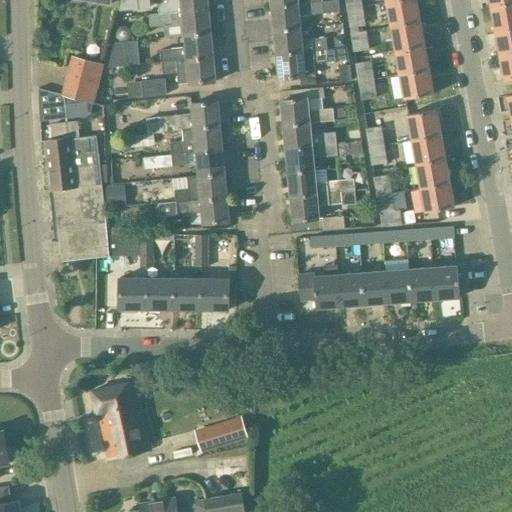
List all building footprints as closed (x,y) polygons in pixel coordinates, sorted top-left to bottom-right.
[(120,0),(118,11),(138,9),(136,0),(120,0)] [(149,15),(208,9),(207,0),(166,0),(166,2),(162,2),(158,7),(159,13),(148,15),(149,15)] [(272,7),(274,30),(301,28),(299,16),(340,12),(338,0),(335,0),(322,1),(272,7)] [(345,0),(347,9),(362,7),(361,0),(345,0)] [(390,27),(420,21),(415,0),(403,0),(386,3),(390,27)] [(511,3),(491,7),(495,31),(511,27),(511,3)] [(347,9),(349,28),(365,25),(362,7),(347,9)] [(184,36),(211,33),(208,9),(149,15),(150,27),(182,23),(184,36)] [(390,27),(395,51),(424,45),(420,21),(390,27)] [(511,27),(495,31),(500,55),(511,52),(511,27)] [(274,30),(276,54),(328,48),(326,37),(302,39),(301,28),(274,30)] [(350,33),(353,52),(369,49),(366,30),(350,33)] [(161,62),(213,57),(211,33),(184,36),(185,47),(160,50),(161,62)] [(114,42),(108,67),(126,65),(125,42),(114,42)] [(395,51),(399,74),(429,69),(424,45),(395,51)] [(299,76),(300,85),(315,84),(313,63),(348,60),(347,47),(328,49),(328,48),(276,54),(279,78),(299,76)] [(511,52),(500,55),(504,80),(511,78),(511,52)] [(189,82),(189,84),(216,81),(213,57),(161,62),(162,74),(177,73),(178,83),(189,82)] [(63,97),(92,105),(103,66),(74,58),(63,97)] [(355,64),(358,81),(374,79),(371,61),(355,64)] [(399,74),(404,99),(433,93),(429,69),(399,74)] [(141,80),(142,97),(167,94),(165,78),(141,80)] [(358,81),(361,99),(377,97),(374,79),(358,81)] [(280,100),(283,125),(310,122),(334,120),(333,108),(309,110),(308,99),(323,98),(322,87),(291,90),(292,99),(280,100)] [(182,130),(220,126),(218,101),(191,104),(192,112),(146,118),(148,133),(182,129),(182,130)] [(406,114),(411,139),(441,134),(436,109),(406,114)] [(310,122),(283,125),(285,148),(336,143),(335,132),(311,134),(310,122)] [(51,192),(54,191),(102,185),(96,136),(79,139),(77,123),(51,126),(53,140),(45,141),(51,192)] [(222,149),(220,126),(182,130),(183,141),(170,143),(171,155),(186,153),(196,152),(222,149)] [(365,128),(368,146),(384,144),(381,126),(365,128)] [(411,139),(416,163),(445,158),(441,134),(411,139)] [(110,136),(111,153),(120,153),(119,136),(110,136)] [(285,148),(287,172),(315,169),(313,158),(337,156),(336,143),(285,148)] [(368,146),(371,165),(387,163),(384,144),(368,146)] [(198,176),(225,173),(222,149),(196,152),(198,176)] [(186,153),(171,155),(172,166),(187,165),(186,153)] [(145,156),(145,166),(171,165),(170,154),(145,156)] [(416,163),(420,188),(450,182),(445,158),(416,163)] [(287,172),(290,196),(340,191),(340,192),(354,191),(353,178),(316,182),(315,169),(287,172)] [(227,197),(225,173),(198,176),(187,177),(188,189),(174,190),(175,202),(227,197)] [(389,174),(373,177),(376,195),(392,192),(389,174)] [(420,188),(425,212),(455,207),(450,182),(420,188)] [(106,185),(107,207),(125,206),(124,184),(106,185)] [(54,191),(62,263),(111,257),(111,256),(107,227),(102,185),(54,191)] [(340,191),(290,196),(292,221),(319,218),(318,206),(341,204),(340,192),(340,191)] [(376,195),(381,227),(402,225),(400,209),(395,210),(392,192),(376,195)] [(202,212),(203,225),(230,222),(227,197),(175,202),(158,203),(160,217),(178,215),(177,214),(202,212)] [(322,217),(323,230),(344,228),(343,216),(322,217)] [(429,227),(430,240),(454,238),(453,226),(429,227)] [(140,256),(140,266),(153,266),(153,250),(140,250),(140,234),(138,234),(138,227),(107,227),(111,256),(140,256)] [(405,229),(406,241),(430,240),(429,227),(405,229)] [(382,231),(383,243),(406,241),(405,229),(382,231)] [(358,233),(359,245),(383,243),(382,231),(358,233)] [(334,234),(335,247),(359,245),(358,233),(334,234)] [(153,234),(140,234),(140,250),(153,250),(153,234)] [(311,236),(312,248),(335,247),(334,234),(311,236)] [(208,235),(195,235),(195,251),(208,251),(208,235)] [(208,251),(195,251),(195,267),(208,267),(208,251)] [(315,298),(316,309),(340,307),(337,264),(324,266),(325,276),(315,277),(314,273),(298,275),(300,300),(315,298)] [(337,264),(340,307),(364,305),(361,273),(338,275),(337,264)] [(457,265),(432,267),(435,299),(459,297),(457,265)] [(432,267),(408,269),(411,301),(435,299),(432,267)] [(385,271),(387,303),(411,301),(408,269),(385,271)] [(361,273),(364,305),(387,303),(385,271),(361,273)] [(119,309),(147,310),(147,278),(119,278),(119,309)] [(147,310),(174,310),(174,278),(147,278),(147,310)] [(174,310),(201,310),(201,279),(174,278),(174,310)] [(201,310),(229,310),(229,279),(201,279),(201,310)] [(100,419),(109,459),(151,450),(136,382),(92,391),(98,419),(100,419)] [(250,437),(244,418),(199,432),(205,451),(250,437)] [(216,461),(217,472),(247,468),(246,457),(216,461)] [(0,511),(19,511),(19,509),(7,511),(3,487),(0,487),(0,511)] [(203,498),(205,511),(245,511),(241,491),(203,498)] [(134,511),(177,511),(175,499),(150,503),(151,509),(134,511)]
